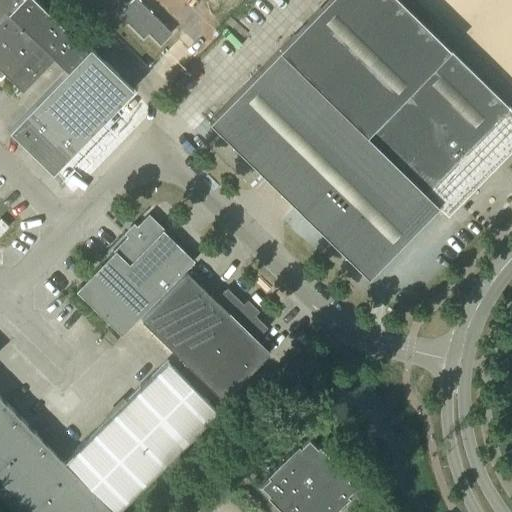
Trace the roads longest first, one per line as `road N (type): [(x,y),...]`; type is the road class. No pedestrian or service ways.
road 1 (residential): [(458,361),(354,336),(153,145),(71,229)]
road 2 (tertiary): [(486,511),(455,432),(458,361)]
